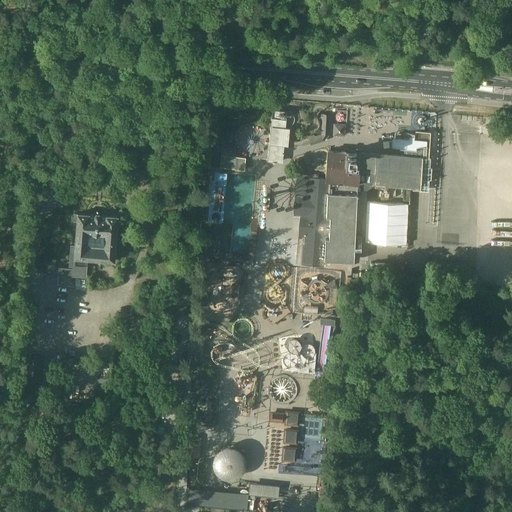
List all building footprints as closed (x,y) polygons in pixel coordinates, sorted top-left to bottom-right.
[(284,111),(272,110),(267,160),(280,161),(281,144),(285,144),(287,129),(283,129),(284,111)] [(345,113),(347,132),(361,130),(359,112),(345,113)] [(329,136),(330,114),(326,114),(322,114),(321,134),(314,136),(314,134),(308,136),(309,142),(310,145),(324,141),(329,136)] [(383,148),(426,152),(427,131),(414,130),(414,136),(388,134),(390,118),(371,116),(370,136),(364,136),(363,144),(383,146),(383,148)] [(251,149),(251,138),(261,138),(261,132),(237,133),(237,150),(251,149)] [(222,145),(221,154),(231,155),(232,150),(227,149),(227,145),(222,145)] [(373,185),(405,187),(404,200),(409,201),(410,188),(418,188),(418,189),(424,190),(425,179),(430,179),(431,167),(425,167),(425,158),(360,153),(346,152),(330,151),(328,179),(296,176),(293,216),(300,216),(299,235),(304,236),(302,264),(321,265),(323,238),(324,238),(323,260),(352,261),(355,219),(356,202),(357,196),(373,185)] [(366,202),(364,242),(404,244),(406,204),(366,202)] [(87,259),(114,261),(117,217),(100,215),(99,214),(94,213),(93,215),(77,214),(74,214),(71,216),(71,220),(73,222),(76,223),(75,246),(74,251),(73,270),(58,269),(58,276),(85,277),(87,259)] [(285,232),(284,223),(277,224),(278,233),(285,232)] [(85,291),(85,279),(76,278),(75,290),(85,291)] [(244,298),(245,284),(240,284),(236,284),(232,283),(231,297),(235,298),(239,298),(244,298)] [(226,355),(219,347),(212,352),(218,360),(226,355)] [(191,352),(190,361),(196,361),(199,359),(196,353),(194,352),(191,352)] [(40,384),(42,357),(25,356),(23,382),(40,384)] [(246,359),(238,361),(240,371),(248,369),(246,359)] [(231,419),(230,427),(238,429),(240,420),(231,419)] [(272,420),(272,431),(287,431),(287,421),(272,420)] [(287,420),(286,451),(300,452),(300,420),(287,420)] [(298,473),(298,456),(284,455),(284,473),(298,473)] [(236,480),(236,475),(241,475),(241,468),(236,468),(236,466),(217,465),(216,479),(236,480)] [(278,492),(279,486),(250,483),(249,493),(267,495),(267,491),(278,492)] [(215,508),(216,490),(188,488),(186,506),(215,508)]
